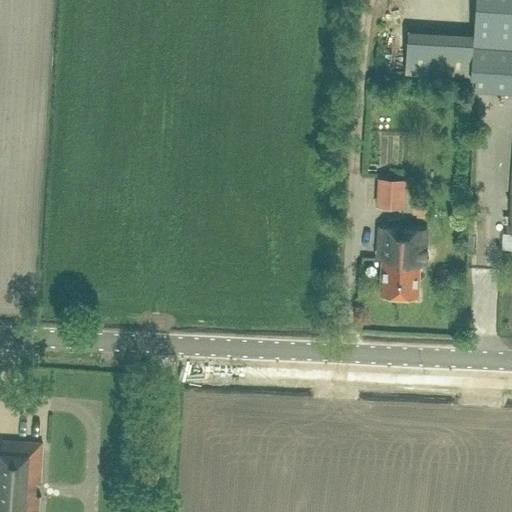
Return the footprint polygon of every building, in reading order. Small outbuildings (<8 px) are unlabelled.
[(511,0),(473,0),(471,36),(405,32),(402,69),(475,74),(475,81),(511,83),(511,0)] [(405,207),(407,178),(377,176),(375,205),(405,207)] [(428,216),(429,196),(417,196),(417,199),(412,199),(411,213),(416,213),(416,216),(428,216)] [(422,265),(424,228),(376,226),(375,257),(381,257),(380,293),(415,294),(416,265),(422,265)] [(42,441),(1,438),(0,446),(0,511),(37,511),(39,494),(35,494),(35,482),(40,482),(42,441)]
